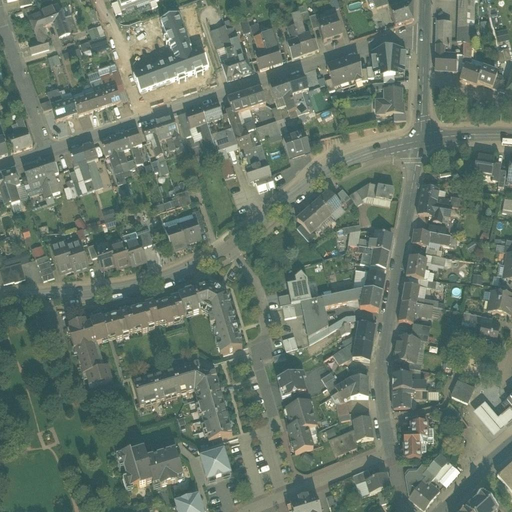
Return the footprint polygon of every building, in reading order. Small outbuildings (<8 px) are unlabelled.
[(19,3),(20,8),(32,6),(31,0),(19,3)] [(120,13),(135,8),(133,4),(121,9),(117,0),(115,0),(117,4),(120,13)] [(117,0),(121,9),(133,4),(131,0),(117,0)] [(154,0),(148,0),(149,2),(152,10),(157,8),(155,3),(154,0)] [(332,12),(333,12),(339,10),(335,0),(331,0),(329,1),(332,12)] [(372,0),(376,11),(388,7),(387,3),(386,3),(386,0),(372,0)] [(463,46),(471,46),(474,46),(474,21),(474,0),(459,0),(458,46),(463,46)] [(136,7),(139,15),(152,10),(149,2),(136,7)] [(120,13),(117,4),(112,6),(116,17),(121,15),(120,13)] [(412,22),(413,4),(404,7),(400,8),(389,12),(395,29),(412,23),(412,22)] [(57,6),(41,13),(47,28),(54,25),(56,32),(67,29),(66,25),(64,26),(63,21),(59,12),(57,6)] [(290,14),(290,15),(291,19),(297,17),(298,17),(300,23),(309,20),(309,19),(305,7),(295,10),(296,12),(290,14)] [(67,8),(59,12),(63,21),(71,18),(67,8)] [(98,23),(93,11),(87,13),(92,25),(98,23)] [(335,20),(333,12),(332,12),(325,14),(328,23),(335,20)] [(42,30),(47,28),(41,13),(28,18),(37,40),(45,38),(42,30)] [(292,22),(291,19),(290,15),(284,17),(286,23),(292,22)] [(210,79),(218,76),(212,59),(207,61),(203,51),(194,55),(179,16),(161,22),(176,61),(137,76),(144,94),(207,70),(210,79)] [(292,22),(294,28),(303,59),(314,55),(314,54),(311,42),(309,37),(305,39),(301,26),(300,23),(298,17),(297,17),(291,19),(292,22)] [(309,20),(313,32),(318,30),(317,26),(320,26),(317,17),(309,19),(309,20)] [(66,25),(67,29),(56,32),(59,40),(69,37),(72,36),(77,34),(73,22),(71,18),(63,21),(64,26),(66,25)] [(318,30),(323,44),(342,38),(336,20),(335,20),(328,23),(320,26),(317,26),(318,30)] [(239,24),(243,36),(250,34),(246,22),(239,24)] [(285,24),(287,30),(294,28),(292,22),(286,23),(285,24)] [(231,27),(234,36),(240,34),(237,24),(230,26),(231,27)] [(435,56),(442,57),(442,50),(450,51),(450,24),(436,24),(435,56)] [(489,24),(480,24),(480,35),(489,34),(489,24)] [(253,37),(254,40),(261,37),(260,34),(257,26),(252,28),(254,36),(253,37)] [(231,27),(225,29),(229,42),(230,44),(236,42),(234,36),(231,27)] [(292,63),(303,59),(294,28),(287,30),(291,43),(286,45),(292,63)] [(98,29),(88,32),(91,42),(101,39),(98,29)] [(222,44),(229,42),(225,29),(210,34),(217,53),(224,50),(222,44)] [(507,31),(496,33),(498,44),(509,42),(507,31)] [(261,37),(266,53),(277,50),(277,49),(271,34),(261,37)] [(69,37),(59,40),(62,50),(75,46),(72,36),(69,37)] [(260,73),(271,69),(266,53),(261,37),(254,40),(259,56),(255,57),(260,73)] [(88,44),(91,51),(107,47),(104,39),(88,44)] [(29,47),(32,55),(49,50),(46,40),(38,42),(39,44),(29,47)] [(311,42),(314,54),(319,52),(315,41),(311,42)] [(227,84),(240,80),(235,63),(230,44),(229,42),(222,44),(224,50),(225,54),(229,64),(221,67),(227,84)] [(236,42),(230,44),(235,63),(240,80),(251,76),(245,59),(244,59),(242,60),(238,49),(239,49),(236,42)] [(88,44),(80,46),(82,55),(91,52),(91,51),(88,44)] [(465,67),(470,69),(470,62),(471,46),(463,46),(462,58),(462,67),(465,67)] [(107,47),(91,51),(91,52),(92,55),(108,50),(107,47)] [(217,53),(221,67),(229,64),(225,54),(224,50),(217,53)] [(282,66),(277,50),(266,53),(271,69),(282,66)] [(380,75),(380,79),(383,79),(394,78),(398,77),(398,73),(404,73),(406,52),(384,50),(371,54),(372,69),(373,75),(380,75)] [(435,74),(456,75),(456,58),(449,57),(450,51),(442,50),(442,57),(435,56),(435,74)] [(79,51),(69,54),(71,62),(81,58),(79,51)] [(497,54),(499,65),(511,63),(508,51),(497,54)] [(48,60),(50,69),(61,65),(58,57),(48,60)] [(456,75),(462,75),(465,67),(462,67),(462,58),(456,58),(456,75)] [(331,81),(334,90),(354,83),(355,85),(362,83),(360,72),(359,61),(351,61),(327,69),(331,81)] [(484,66),(470,62),(470,69),(481,73),(482,69),(483,69),(484,66)] [(98,74),(100,81),(110,77),(109,76),(117,73),(114,67),(98,72),(98,74)] [(477,86),(481,73),(470,69),(465,67),(462,75),(459,83),(475,89),(477,86)] [(492,91),(496,81),(497,77),(496,76),(495,73),(483,69),(482,69),(481,73),(477,86),(492,91)] [(116,90),(117,94),(124,92),(117,73),(109,76),(110,77),(115,90),(116,90)] [(88,78),(90,84),(100,81),(98,74),(88,78)] [(104,94),(105,94),(115,90),(110,77),(100,81),(104,94)] [(286,82),(291,99),(301,95),(308,93),(302,77),(286,82)] [(90,84),(92,90),(94,97),(104,94),(100,81),(90,84)] [(325,83),(329,95),(335,93),(334,90),(331,81),(325,83)] [(492,91),(498,93),(502,83),(496,81),(492,91)] [(288,115),(296,112),(291,99),(286,82),(269,88),(274,104),(275,104),(277,111),(279,111),(286,108),(288,115)] [(509,86),(502,83),(498,93),(505,96),(506,94),(509,86)] [(81,87),(83,92),(92,90),(90,84),(81,87)] [(82,95),(84,100),(89,115),(99,111),(94,97),(92,90),(83,92),(82,93),(82,95)] [(116,90),(115,90),(105,94),(110,108),(120,104),(117,94),(116,90)] [(243,96),(249,113),(266,107),(260,91),(243,96)] [(376,103),(376,116),(393,116),(403,116),(403,115),(401,115),(401,91),(384,91),(384,103),(376,103)] [(124,92),(117,94),(120,104),(127,102),(124,92)] [(50,103),(52,108),(62,105),(59,95),(58,93),(47,96),(49,103),(50,103)] [(307,114),(314,112),(308,93),(301,95),(307,114)] [(59,95),(62,105),(73,102),(72,98),(71,96),(65,98),(63,94),(59,95)] [(104,94),(94,97),(99,111),(110,108),(105,94),(104,94)] [(82,95),(72,98),(73,102),(74,104),(84,100),(82,95)] [(307,114),(301,95),(291,99),(296,112),(298,118),(308,115),(307,114)] [(230,129),(232,133),(240,130),(236,117),(249,113),(243,96),(227,102),(230,112),(225,113),(230,129)] [(84,100),(74,104),(77,116),(78,118),(89,115),(84,100)] [(74,104),(73,102),(62,105),(67,119),(77,116),(74,104)] [(41,106),(43,114),(52,111),(51,109),(52,108),(50,103),(49,103),(41,106)] [(67,119),(62,105),(52,108),(51,109),(52,111),(56,123),(67,119)] [(201,110),(206,126),(213,124),(223,121),(217,105),(201,110)] [(196,130),(206,126),(201,110),(185,115),(190,132),(196,130)] [(279,111),(277,111),(273,113),(276,123),(283,121),(279,111)] [(296,112),(288,115),(290,121),(298,119),(298,118),(296,112)] [(249,113),(236,117),(240,130),(253,126),(249,113)] [(177,118),(185,140),(192,138),(190,132),(185,115),(177,118)] [(393,116),(393,124),(405,123),(405,115),(403,115),(403,116),(393,116)] [(173,119),(153,126),(159,144),(166,142),(172,140),(175,151),(177,158),(184,155),(173,119)] [(8,138),(13,154),(32,148),(22,120),(18,122),(17,120),(15,121),(16,125),(20,135),(14,137),(8,138)] [(276,123),(281,136),(287,134),(283,121),(276,123)] [(216,134),(213,124),(206,126),(210,138),(216,136),(216,134)] [(255,131),(259,143),(262,142),(268,140),(279,136),(276,124),(258,130),(255,131)] [(10,127),(14,137),(20,135),(16,125),(10,127)] [(153,126),(141,130),(147,146),(154,143),(155,145),(151,146),(156,160),(157,160),(163,158),(159,144),(153,126)] [(204,155),(215,152),(210,138),(206,126),(196,130),(198,136),(201,135),(203,141),(200,142),(204,155)] [(238,152),(245,173),(266,166),(259,143),(255,131),(253,126),(240,130),(232,133),(232,134),(226,136),(230,150),(237,148),(238,152)] [(190,132),(192,138),(194,144),(200,142),(203,141),(201,135),(198,136),(196,130),(190,132)] [(136,131),(125,135),(130,151),(134,162),(136,168),(143,166),(137,149),(142,147),(136,131)] [(123,153),(128,152),(123,136),(111,140),(120,167),(127,165),(127,164),(123,153)] [(216,136),(210,138),(215,152),(216,155),(222,152),(217,139),(216,136)] [(226,136),(217,139),(222,152),(225,151),(230,150),(226,136)] [(281,142),(279,136),(268,140),(270,145),(281,142)] [(282,143),(289,161),(310,155),(304,136),(282,143)] [(120,167),(111,140),(100,143),(105,160),(110,158),(113,169),(115,175),(114,176),(118,187),(126,185),(124,179),(122,174),(120,167)] [(172,140),(166,142),(170,153),(175,151),(172,140)] [(93,146),(81,150),(92,183),(95,192),(102,189),(93,163),(98,162),(93,146)] [(225,151),(227,156),(238,152),(237,148),(230,150),(225,151)] [(84,185),(92,183),(81,150),(69,154),(74,170),(79,168),(84,185)] [(227,156),(225,151),(222,152),(216,155),(218,163),(228,160),(227,156)] [(163,158),(157,160),(158,162),(159,165),(157,166),(156,163),(151,165),(155,175),(159,173),(160,177),(168,174),(165,162),(163,158)] [(492,178),(493,178),(495,165),(496,161),(476,158),(473,175),(492,178)] [(53,159),(41,163),(46,179),(51,194),(59,192),(54,177),(58,175),(53,159)] [(218,163),(224,182),(234,179),(228,160),(218,163)] [(120,167),(122,174),(123,174),(130,171),(132,171),(132,173),(135,172),(134,169),(136,168),(134,162),(127,164),(127,165),(120,167)] [(39,182),(46,179),(41,163),(23,169),(27,180),(28,185),(39,182)] [(492,183),(498,184),(500,173),(501,166),(495,165),(493,178),(492,178),(492,183)] [(270,178),(266,166),(245,173),(249,185),(252,184),(270,178)] [(82,196),(95,192),(92,183),(84,185),(79,168),(74,170),(75,173),(79,184),(82,196)] [(15,172),(1,176),(10,204),(11,207),(20,204),(15,189),(20,187),(15,172)] [(72,182),(73,186),(79,184),(75,173),(70,175),(72,182)] [(497,189),(503,190),(506,174),(500,173),(498,184),(497,189)] [(4,206),(10,204),(1,176),(0,176),(0,193),(0,194),(3,203),(4,206)] [(271,178),(270,178),(252,184),(253,187),(256,186),(259,195),(274,190),(275,190),(271,178)] [(43,193),(45,200),(53,198),(51,194),(46,179),(39,182),(43,193)] [(24,186),(27,195),(31,194),(28,185),(27,180),(22,182),(24,186)] [(31,194),(27,195),(27,198),(43,193),(39,182),(28,185),(31,194)] [(69,189),(72,199),(77,197),(73,186),(72,182),(66,184),(68,190),(69,189)] [(79,184),(73,186),(77,197),(82,196),(79,184)] [(15,189),(20,204),(29,201),(27,198),(27,195),(24,186),(20,187),(15,189)] [(366,199),(375,201),(378,188),(369,186),(356,194),(360,201),(367,197),(366,199)] [(394,191),(378,188),(375,201),(390,203),(391,199),(392,199),(394,191)] [(64,191),(67,200),(72,199),(69,189),(68,190),(64,191)] [(419,203),(436,206),(437,202),(438,193),(422,190),(419,203)] [(59,192),(51,194),(53,198),(53,200),(61,198),(59,192)] [(342,192),(338,196),(346,205),(350,201),(342,192)] [(176,196),(180,209),(192,206),(188,193),(176,196)] [(439,201),(444,202),(446,194),(438,193),(437,202),(439,201)] [(328,194),(318,204),(331,218),(341,209),(333,200),(328,194)] [(351,201),(356,209),(363,205),(360,201),(356,194),(349,198),(351,201)] [(341,209),(346,205),(338,196),(333,200),(341,209)] [(360,201),(363,205),(389,210),(390,203),(375,201),(366,199),(367,197),(360,201)] [(53,200),(53,198),(45,200),(48,207),(55,205),(53,200)] [(355,208),(350,201),(346,205),(351,211),(355,208)] [(502,215),(511,216),(511,202),(504,201),(502,215)] [(173,202),(163,205),(165,212),(175,209),(173,202)] [(456,210),(457,204),(449,202),(448,208),(447,209),(451,209),(451,210),(456,210)] [(417,217),(433,219),(434,219),(436,206),(419,203),(417,217)] [(20,204),(11,207),(14,215),(22,212),(20,204)] [(318,204),(307,213),(320,227),(331,218),(318,204)] [(163,205),(154,208),(156,215),(165,212),(163,205)] [(448,208),(436,206),(434,219),(433,219),(432,224),(441,225),(442,219),(449,220),(451,210),(451,209),(447,209),(448,208)] [(331,218),(334,223),(345,213),(341,209),(331,218)] [(112,219),(114,218),(119,217),(117,210),(110,212),(112,219)] [(102,215),(104,221),(112,219),(110,212),(102,215)] [(195,222),(198,232),(204,230),(198,213),(192,215),(192,216),(194,223),(195,222)] [(312,235),(320,227),(307,213),(297,222),(301,227),(310,237),(312,235)] [(177,221),(179,227),(165,232),(172,254),(187,249),(186,246),(201,241),(198,232),(195,222),(194,223),(192,216),(177,221)] [(112,219),(104,221),(106,228),(116,226),(114,218),(112,219)] [(334,223),(331,218),(320,227),(324,232),(334,223)] [(82,231),(88,229),(80,219),(74,223),(80,232),(82,231)] [(163,225),(165,232),(179,227),(177,221),(163,225)] [(40,237),(51,237),(48,227),(38,230),(40,237)] [(297,231),(308,244),(315,239),(312,235),(310,237),(301,227),(297,231)] [(342,230),(343,236),(349,235),(360,233),(359,227),(354,228),(342,230)] [(427,235),(445,238),(446,231),(429,228),(427,235)] [(30,238),(28,229),(22,231),(24,240),(30,238)] [(85,241),(82,231),(80,232),(76,233),(79,243),(85,241)] [(426,249),(427,249),(428,244),(439,246),(449,248),(449,247),(450,239),(445,238),(427,235),(414,232),(412,246),(426,249)] [(149,233),(143,235),(147,248),(153,246),(149,233)] [(348,242),(359,244),(359,242),(360,233),(349,235),(348,242)] [(124,246),(125,247),(138,243),(136,237),(136,234),(122,239),(124,246)] [(479,240),(485,244),(489,237),(483,234),(479,240)] [(141,250),(147,248),(143,235),(136,237),(138,243),(139,243),(141,250)] [(369,251),(373,251),(389,254),(392,238),(376,235),(374,243),(370,243),(370,244),(369,251)] [(370,244),(359,242),(359,244),(358,249),(369,251),(370,244)] [(139,243),(138,243),(125,247),(131,267),(131,268),(146,264),(141,250),(139,243)] [(469,254),(477,250),(473,243),(465,248),(469,254)] [(439,246),(428,244),(427,249),(426,249),(426,251),(437,253),(436,259),(441,260),(442,253),(438,253),(439,246)] [(60,276),(73,272),(66,249),(65,245),(51,249),(60,276)] [(79,245),(66,249),(73,272),(74,276),(88,271),(79,245)] [(101,272),(115,267),(110,250),(108,246),(95,251),(94,251),(97,259),(101,272)] [(124,246),(110,250),(115,267),(117,271),(131,267),(125,247),(124,246)] [(88,249),(92,261),(97,259),(94,251),(95,251),(93,247),(88,249)] [(503,256),(505,248),(496,247),(495,254),(503,256)] [(36,261),(45,258),(42,248),(32,250),(36,261)] [(507,256),(511,256),(511,249),(505,248),(503,256),(507,256)] [(373,251),(369,251),(358,249),(357,255),(362,256),(372,257),(373,251)] [(373,251),(372,257),(370,268),(372,269),(385,271),(386,271),(389,254),(373,251)] [(426,257),(433,259),(436,259),(437,253),(426,251),(425,257),(426,257)] [(17,257),(20,266),(21,265),(28,263),(26,254),(17,256),(17,257)] [(360,266),(370,268),(372,257),(362,256),(360,266)] [(2,262),(4,270),(20,266),(17,257),(2,262)] [(433,259),(426,257),(425,263),(426,263),(426,265),(432,266),(433,259)] [(36,262),(38,267),(49,264),(47,258),(36,262)] [(441,260),(436,259),(433,259),(432,266),(431,266),(443,268),(445,261),(441,260)] [(407,280),(423,283),(424,274),(425,271),(426,265),(426,263),(425,263),(409,260),(409,261),(406,280),(407,280)] [(445,261),(443,268),(450,270),(452,262),(445,261)] [(324,262),(313,265),(315,274),(326,272),(324,262)] [(38,267),(43,284),(54,280),(49,264),(38,267)] [(0,271),(0,275),(3,287),(14,284),(14,285),(25,282),(21,265),(20,266),(4,270),(0,271)] [(426,265),(425,271),(437,273),(438,271),(443,272),(443,268),(431,266),(432,266),(426,265)] [(503,281),(505,269),(499,267),(497,280),(499,280),(503,281)] [(370,276),(383,279),(385,271),(372,269),(370,276)] [(511,269),(505,269),(503,281),(511,282),(511,269)] [(365,292),(368,276),(355,273),(353,288),(354,288),(353,294),(357,293),(363,292),(365,292)] [(433,275),(424,274),(423,283),(433,284),(433,275)] [(295,285),(286,287),(289,297),(291,307),(311,303),(307,285),(307,282),(301,275),(294,280),(295,285)] [(365,292),(381,295),(384,279),(383,279),(370,276),(368,276),(365,292)] [(483,278),(473,277),(472,286),(481,288),(483,278)] [(423,289),(434,290),(435,284),(433,284),(423,283),(407,280),(406,285),(406,287),(419,290),(419,288),(423,289)] [(499,280),(497,289),(506,290),(511,291),(511,282),(503,281),(499,280)] [(307,285),(311,303),(319,301),(315,283),(307,285)] [(337,290),(338,297),(353,294),(354,288),(353,288),(351,287),(337,290)] [(416,307),(416,306),(418,297),(419,290),(406,287),(405,287),(401,304),(416,307)] [(186,295),(178,297),(183,315),(191,313),(192,317),(200,314),(199,311),(201,310),(212,316),(212,318),(209,319),(211,327),(215,326),(217,332),(213,333),(216,344),(220,343),(221,349),(218,350),(220,357),(242,351),(240,345),(241,345),(240,340),(239,340),(234,324),(235,324),(233,318),(232,319),(229,307),(230,307),(229,302),(228,302),(226,297),(209,288),(204,289),(203,288),(198,290),(199,291),(191,293),(191,292),(186,294),(186,295)] [(505,297),(506,290),(497,289),(495,288),(494,295),(505,297)] [(332,299),(322,301),(324,311),(346,306),(361,303),(363,292),(357,293),(353,294),(338,297),(332,299)] [(365,292),(363,292),(361,303),(360,311),(378,314),(382,295),(381,295),(365,292)] [(491,294),(489,304),(511,308),(511,297),(505,297),(494,295),(491,294)] [(184,319),(183,315),(178,297),(170,299),(171,302),(168,303),(167,302),(166,303),(172,323),(173,322),(184,319)] [(289,297),(278,299),(280,309),(291,307),(289,297)] [(421,298),(418,297),(416,306),(433,310),(436,311),(437,305),(420,301),(421,298)] [(328,330),(324,311),(322,301),(300,305),(303,317),(309,347),(313,345),(329,336),(328,330)] [(174,325),(173,322),(172,323),(166,303),(165,302),(161,303),(161,304),(166,322),(165,322),(167,327),(174,325)] [(158,325),(165,322),(166,322),(161,304),(153,307),(158,325)] [(431,319),(433,310),(416,306),(416,307),(401,304),(398,324),(412,326),(414,316),(431,319)] [(511,318),(511,310),(511,308),(489,304),(487,314),(511,318)] [(159,327),(158,325),(153,307),(152,305),(145,307),(145,310),(142,311),(142,310),(141,310),(140,309),(136,311),(135,312),(128,314),(133,332),(140,330),(141,335),(149,333),(148,330),(152,329),(159,327)] [(303,317),(300,305),(294,307),(296,319),(303,317)] [(294,307),(282,309),(284,321),(296,319),(294,307)] [(199,311),(200,314),(209,319),(212,318),(212,316),(201,310),(199,311)] [(433,310),(431,319),(438,320),(440,311),(436,311),(433,310)] [(133,334),(133,332),(128,314),(127,312),(119,314),(120,317),(117,318),(116,317),(115,318),(114,317),(110,318),(110,319),(106,320),(112,338),(114,338),(116,343),(123,340),(122,338),(133,334)] [(469,324),(470,317),(463,316),(461,327),(475,330),(476,326),(469,324)] [(476,326),(479,326),(481,319),(470,317),(469,324),(476,326)] [(329,336),(336,332),(339,330),(339,329),(348,324),(355,323),(355,321),(355,320),(355,318),(345,319),(328,330),(329,336)] [(107,340),(102,322),(101,320),(90,323),(90,325),(91,329),(87,330),(86,326),(85,322),(69,327),(70,331),(72,337),(70,337),(74,350),(75,350),(93,344),(94,346),(97,345),(102,344),(103,342),(107,340)] [(107,340),(112,338),(106,320),(102,322),(107,340)] [(339,329),(339,330),(341,337),(341,338),(350,335),(348,325),(348,324),(339,329)] [(481,327),(478,342),(486,344),(496,346),(499,329),(491,328),(491,327),(482,325),(481,327)] [(357,334),(355,344),(372,346),(375,329),(358,326),(357,334)] [(412,326),(411,334),(428,338),(430,329),(412,326)] [(340,348),(342,351),(346,349),(355,344),(357,334),(355,334),(355,338),(352,339),(342,344),(343,346),(340,348)] [(427,345),(428,338),(411,334),(410,341),(419,342),(419,343),(425,344),(427,345)] [(294,339),(283,343),(286,354),(297,351),(294,339)] [(398,339),(396,350),(416,354),(419,343),(419,342),(410,341),(398,339)] [(416,354),(423,355),(425,344),(419,343),(416,354)] [(101,370),(94,346),(93,344),(75,350),(79,362),(81,364),(82,367),(81,368),(83,376),(85,375),(89,387),(94,386),(94,387),(112,382),(108,368),(104,369),(101,370)] [(352,361),(355,344),(346,349),(342,351),(332,358),(339,368),(352,361)] [(352,361),(369,364),(372,346),(355,344),(352,361)] [(101,370),(104,369),(97,345),(94,346),(101,370)] [(414,366),(416,354),(396,350),(394,362),(409,365),(414,366)] [(423,355),(416,354),(414,366),(421,367),(423,355)] [(272,359),(274,364),(286,361),(284,355),(272,359)] [(409,365),(408,371),(414,372),(420,373),(421,367),(414,366),(409,365)] [(207,439),(209,443),(231,437),(229,429),(231,429),(230,423),(229,423),(226,415),(225,416),(223,409),(226,408),(224,402),(223,403),(221,395),(220,395),(218,389),(219,389),(215,375),(207,377),(207,374),(203,372),(200,373),(198,366),(184,370),(184,371),(174,374),(174,373),(166,375),(166,374),(160,375),(161,378),(154,379),(154,378),(146,381),(146,379),(140,381),(140,383),(133,386),(139,409),(144,407),(145,410),(157,407),(156,404),(165,401),(165,404),(177,401),(176,398),(194,393),(198,407),(195,408),(198,419),(201,418),(204,427),(201,428),(204,439),(207,439)] [(414,379),(414,372),(408,371),(400,369),(400,379),(411,378),(411,379),(414,379)] [(277,381),(280,392),(281,396),(283,395),(284,398),(287,397),(287,399),(290,398),(306,393),(302,380),(305,379),(303,374),(277,381)] [(321,381),(327,391),(337,385),(331,375),(321,381)] [(391,379),(392,394),(409,393),(422,393),(425,393),(426,385),(411,384),(411,379),(411,378),(400,379),(391,379)] [(334,390),(338,396),(350,389),(368,388),(368,380),(350,380),(334,390)] [(451,400),(467,406),(473,392),(458,385),(451,400)] [(368,400),(368,388),(350,389),(338,396),(331,400),(336,407),(347,405),(346,402),(346,400),(350,398),(350,400),(368,400)] [(291,399),(290,398),(287,399),(287,397),(284,398),(283,395),(281,396),(280,392),(279,393),(282,402),(291,399)] [(409,398),(409,393),(392,394),(393,411),(410,411),(409,398)] [(438,393),(427,393),(427,399),(427,403),(438,402),(438,393)] [(511,413),(511,403),(510,401),(502,407),(507,412),(510,410),(511,413)] [(287,431),(295,456),(313,451),(310,439),(307,432),(316,429),(309,405),(287,412),(289,420),(288,420),(291,430),(287,431)] [(336,407),(338,418),(349,416),(347,405),(336,407)] [(440,413),(453,428),(462,421),(449,405),(446,411),(440,413)] [(473,415),(493,439),(511,423),(511,413),(510,410),(507,412),(498,421),(485,406),(473,415)] [(405,419),(405,426),(411,426),(411,425),(418,425),(417,418),(412,419),(405,419)] [(331,444),(336,458),(356,450),(354,445),(356,444),(373,441),(370,419),(353,423),(355,435),(331,444)] [(403,439),(404,462),(420,461),(420,455),(426,454),(425,446),(433,446),(433,431),(427,431),(427,424),(418,425),(411,425),(411,426),(411,438),(403,439)] [(318,436),(316,429),(307,432),(310,439),(318,436)] [(333,430),(325,433),(328,440),(336,437),(333,430)] [(130,490),(153,483),(150,475),(155,474),(151,461),(147,462),(144,451),(120,458),(124,470),(126,469),(128,478),(126,478),(130,490)] [(151,460),(151,461),(155,474),(150,475),(153,483),(154,487),(159,485),(160,488),(177,483),(176,480),(182,479),(178,467),(179,467),(175,453),(151,460)] [(200,460),(207,483),(230,476),(223,453),(200,460)] [(314,460),(306,455),(302,460),(310,466),(314,460)] [(440,457),(431,466),(423,476),(426,478),(431,483),(434,479),(448,464),(440,457)] [(452,468),(448,464),(434,479),(439,483),(452,468)] [(424,481),(426,478),(423,476),(431,466),(422,467),(416,473),(409,474),(405,478),(408,498),(410,499),(424,481)] [(452,468),(439,483),(446,490),(459,475),(452,468)] [(511,469),(500,481),(511,494),(511,469)] [(353,478),(356,487),(365,484),(365,483),(371,482),(368,472),(353,478)] [(365,484),(369,497),(377,495),(384,493),(388,491),(390,491),(386,477),(371,482),(365,483),(365,484)] [(424,511),(439,493),(424,481),(410,499),(408,501),(422,511),(424,511)] [(366,498),(369,497),(365,484),(356,487),(358,493),(364,491),(366,498)] [(358,493),(360,500),(366,498),(364,491),(358,493)] [(377,495),(381,507),(388,505),(384,493),(377,495)] [(319,511),(315,496),(307,499),(301,500),(302,501),(298,502),(289,505),(291,511),(319,511)] [(477,501),(465,511),(497,511),(483,496),(481,498),(481,497),(481,498),(478,497),(477,498),(477,501)] [(326,499),(329,510),(335,508),(332,497),(326,499)] [(175,505),(176,511),(201,511),(198,498),(175,505)]
